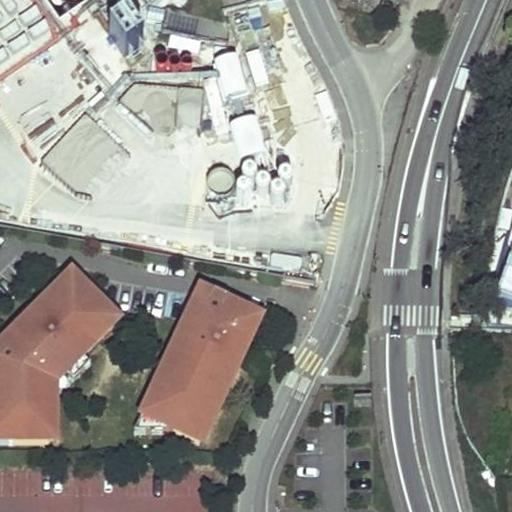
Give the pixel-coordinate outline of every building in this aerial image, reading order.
[(168,163),(163,195),(188,198),(193,167),(168,163)] [(83,358),(118,321),(94,296),(91,299),(83,307),(69,293),(64,289),(51,303),(47,300),(9,340),(12,343),(0,354),(0,446),(52,446),(52,403),(52,389),(62,379),(63,380),(68,376),(79,364),(78,363),(83,358)] [(72,290),(69,293),(83,307),(91,299),(85,292),(72,290)] [(173,434),(198,446),(216,409),(219,410),(232,382),(229,381),(239,358),(243,360),(251,343),(240,338),(251,316),(226,305),(228,302),(213,295),(211,298),(199,292),(165,366),(170,369),(160,388),(164,390),(156,408),(149,423),(173,434)] [(261,321),(251,316),(240,338),(251,343),(261,321)] [(91,365),(83,358),(78,363),(79,364),(68,376),(74,382),(91,365)] [(165,366),(159,364),(151,383),(160,388),(170,369),(165,366)] [(63,380),(62,379),(52,389),(52,403),(55,403),(69,385),(63,380)] [(156,408),(147,404),(133,435),(173,434),(149,423),(156,408)]
